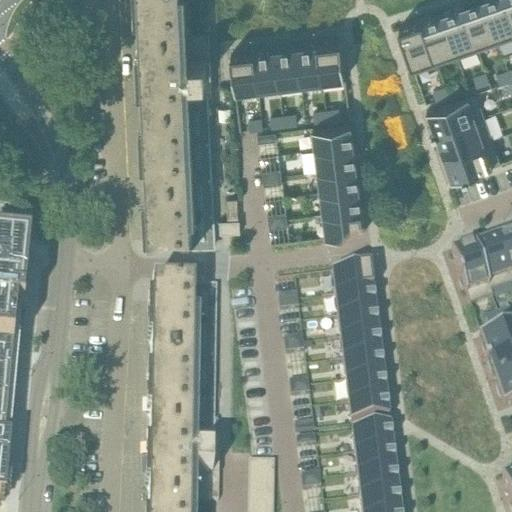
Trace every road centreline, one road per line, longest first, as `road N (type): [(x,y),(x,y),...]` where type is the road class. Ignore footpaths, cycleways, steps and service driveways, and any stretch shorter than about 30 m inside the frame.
road 1 (residential): [(121,265),(110,0)]
road 2 (unclassified): [(31,511),(62,260)]
road 3 (residential): [(107,511),(121,265)]
road 4 (unclassified): [(63,198),(50,131),(0,51)]
road 5 (residential): [(369,252),(223,267)]
